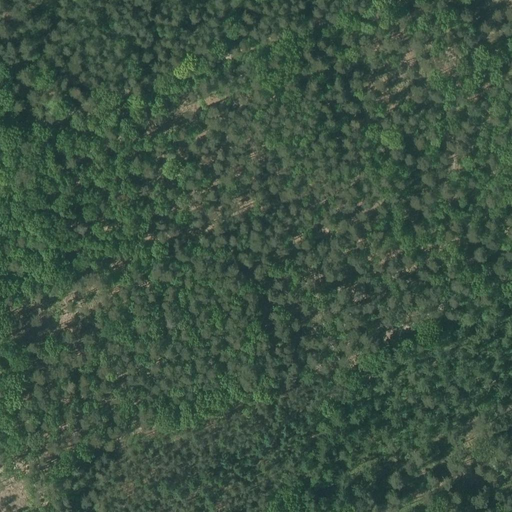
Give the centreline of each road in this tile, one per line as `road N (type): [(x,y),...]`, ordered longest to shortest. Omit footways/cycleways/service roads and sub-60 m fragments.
road 1 (track): [(511,277),(355,352),(64,447)]
road 2 (track): [(372,0),(0,137)]
